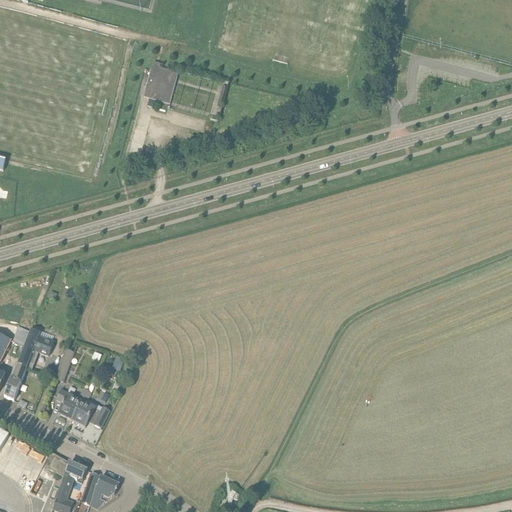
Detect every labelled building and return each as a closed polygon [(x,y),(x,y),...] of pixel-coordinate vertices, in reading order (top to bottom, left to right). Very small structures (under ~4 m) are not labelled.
[(151,66),(143,98),(149,100),(156,102),(169,105),(178,73),(159,68),(160,65),(153,63),(152,66),(151,66)] [(149,100),(147,107),(154,108),(156,102),(149,100)] [(140,159),(130,157),(127,166),(137,168),(140,159)] [(17,367),(26,370),(32,372),(37,358),(36,357),(37,353),(48,358),(54,345),(39,339),(40,335),(31,331),(17,367)] [(0,374),(3,376),(5,371),(0,368),(0,364),(6,352),(11,342),(0,337),(0,374)] [(65,351),(55,380),(63,383),(74,354),(65,351)] [(14,403),(21,384),(26,370),(17,367),(12,381),(11,380),(4,398),(14,403)] [(59,415),(72,422),(87,392),(83,390),(80,397),(78,396),(76,401),(69,397),(69,395),(61,391),(56,401),(64,405),(59,415)] [(91,394),(87,392),(72,422),(86,429),(90,421),(92,422),(95,424),(94,427),(101,430),(110,413),(88,401),(91,394)] [(0,451),(9,437),(0,431),(0,451)] [(48,470),(55,474),(62,460),(56,456),(55,456),(48,470)] [(70,464),(62,460),(55,474),(64,478),(64,479),(70,464)] [(53,511),(55,511),(61,511),(72,480),(77,482),(78,479),(83,481),(87,472),(70,464),(64,479),(64,478),(53,511)] [(93,475),(83,504),(90,506),(90,507),(97,488),(96,488),(100,478),(93,475)] [(90,507),(98,511),(107,502),(115,497),(119,486),(101,479),(97,488),(90,507)] [(241,498),(232,492),(229,497),(238,503),(241,498)]
